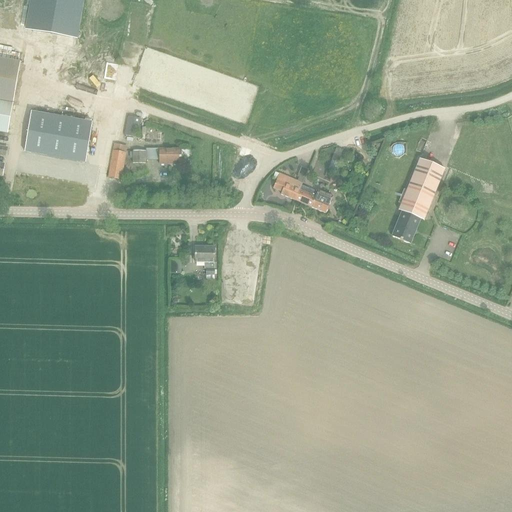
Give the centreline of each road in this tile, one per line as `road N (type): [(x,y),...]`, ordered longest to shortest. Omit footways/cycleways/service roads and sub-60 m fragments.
road 1 (unclassified): [(242,214),(254,186),(283,157),(397,118),(511,96)]
road 2 (unclassified): [(511,313),(276,217),(242,214)]
road 3 (unclassified): [(242,214),(0,211)]
road 4 (track): [(260,149),(278,133),(357,104),(384,16)]
road 5 (track): [(119,100),(96,103),(29,87),(40,32)]
